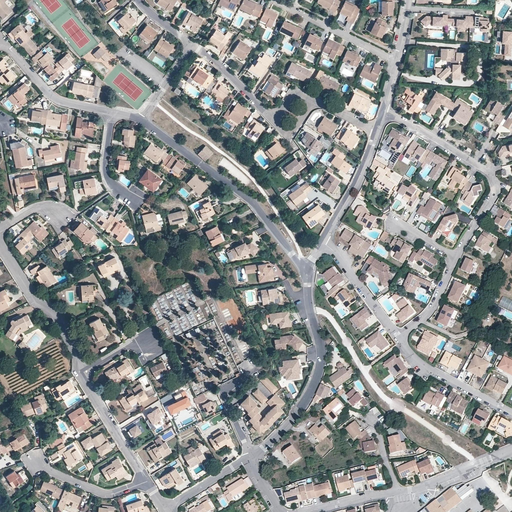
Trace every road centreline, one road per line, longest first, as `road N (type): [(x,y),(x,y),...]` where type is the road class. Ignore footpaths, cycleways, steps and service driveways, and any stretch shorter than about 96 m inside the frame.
road 1 (residential): [(141,120),(245,195),(308,274)]
road 2 (residential): [(456,256),(495,194),(494,180),(384,111)]
road 3 (residential): [(250,457),(296,413),(317,373),(321,350),(308,274)]
road 4 (residential): [(0,244),(33,299),(58,317),(80,371)]
road 5 (residential): [(0,45),(54,98),(113,113)]
road 6 (residential): [(275,0),(397,61)]
road 7 (residential): [(399,337),(426,366),(511,411)]
road 8 (residential): [(146,481),(80,371)]
road 9 (residential): [(324,242),(377,131)]
road 10 (residential): [(324,242),(399,337)]
road 11 (residential): [(398,491),(511,448)]
